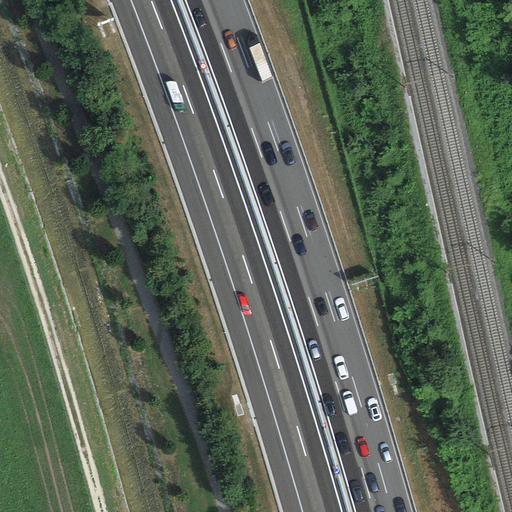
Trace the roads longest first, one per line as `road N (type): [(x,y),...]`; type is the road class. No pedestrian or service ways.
road 1 (motorway): [(144,0),(235,247),(316,511)]
road 2 (motorway): [(380,511),(323,321),(209,0)]
road 3 (track): [(108,511),(0,168)]
